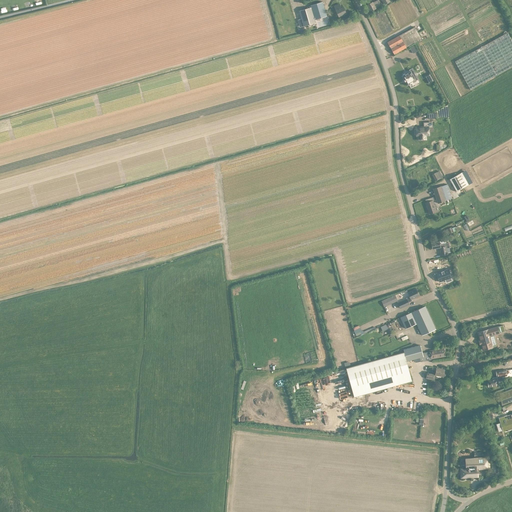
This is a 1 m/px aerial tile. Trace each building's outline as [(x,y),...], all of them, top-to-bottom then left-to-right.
[(372,1),(366,4),(370,11),(376,8),(380,6),(377,0),(375,0),(372,2),(372,1)] [(298,11),(303,26),(315,22),(314,19),(326,16),(322,1),(310,5),(310,7),(298,11)] [(333,6),(337,16),(345,13),(343,6),(340,7),(339,3),(333,6)] [(387,42),(392,51),(393,54),(421,38),(414,26),(387,42)] [(469,89),(511,65),(511,42),(506,32),(454,61),(469,89)] [(401,76),(406,85),(415,80),(410,71),(401,76)] [(429,73),(423,76),(427,83),(433,80),(429,73)] [(415,129),(414,129),(414,134),(415,134),(415,135),(419,135),(420,139),(425,139),(425,135),(428,135),(427,128),(432,127),(432,122),(427,122),(427,121),(422,122),(423,127),(415,128),(415,129)] [(448,178),(455,191),(463,187),(469,184),(462,171),(448,178)] [(430,201),(433,200),(435,199),(437,203),(452,198),(447,184),(432,188),(434,196),(429,198),(430,201)] [(435,204),(434,204),(433,200),(430,201),(425,202),(428,213),(436,211),(435,207),(436,207),(435,204)] [(432,248),(439,247),(441,255),(447,254),(447,252),(449,252),(448,247),(449,247),(448,242),(445,243),(445,240),(439,241),(430,243),(432,248)] [(440,258),(434,260),(436,266),(443,264),(440,258)] [(440,271),(436,273),(439,281),(444,279),(444,280),(445,282),(451,280),(450,277),(451,277),(448,269),(443,270),(440,271)] [(408,302),(411,300),(410,299),(418,295),(415,289),(407,292),(409,296),(405,298),(406,299),(398,303),(401,308),(409,304),(408,302)] [(395,294),(381,300),(384,306),(397,300),(395,294)] [(405,328),(416,323),(421,335),(435,329),(424,306),(399,317),(405,328)] [(358,325),(352,327),(355,335),(360,333),(361,334),(375,328),(374,326),(363,331),(362,330),(360,331),(358,325)] [(487,329),(477,332),(480,342),(481,341),(481,343),(483,349),(492,347),(492,346),(496,345),(493,334),(502,331),(501,325),(497,326),(487,329)] [(429,350),(430,358),(445,356),(443,348),(441,348),(439,341),(432,341),(432,342),(434,350),(429,350)] [(404,351),(403,351),(406,361),(422,356),(419,345),(403,349),(404,351)] [(411,381),(406,361),(403,351),(382,357),(390,386),(411,381)] [(353,396),(390,386),(382,357),(345,367),(353,396)] [(442,376),(444,369),(432,367),(431,373),(426,372),(425,378),(434,380),(435,374),(442,376)] [(487,382),(487,384),(488,386),(498,385),(497,381),(501,380),(501,376),(506,375),(505,369),(495,370),(496,377),(491,377),(492,379),(487,380),(487,382)] [(502,392),(502,393),(500,393),(502,398),(501,399),(503,404),(511,401),(511,390),(511,388),(502,392)] [(499,421),(502,431),(511,428),(511,420),(510,414),(506,415),(507,419),(505,419),(504,416),(499,417),(501,421),(499,421)] [(461,477),(469,476),(488,475),(487,458),(481,458),(481,451),(473,452),(473,457),(460,458),(461,469),(461,477)]
